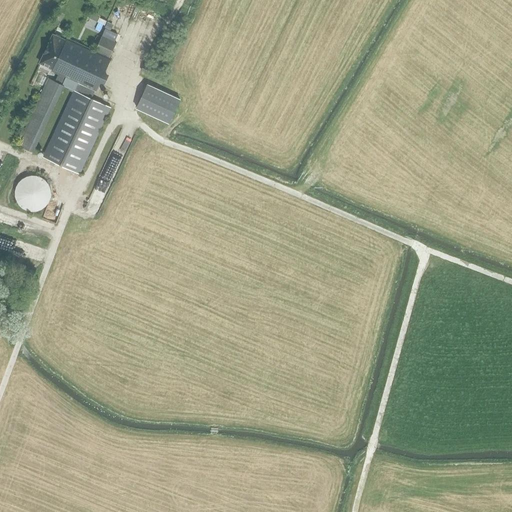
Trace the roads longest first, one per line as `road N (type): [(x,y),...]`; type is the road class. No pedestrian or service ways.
road 1 (track): [(122,118),(511,282)]
road 2 (track): [(0,144),(86,182),(122,118),(125,84),(154,19)]
road 3 (track): [(354,511),(426,249)]
